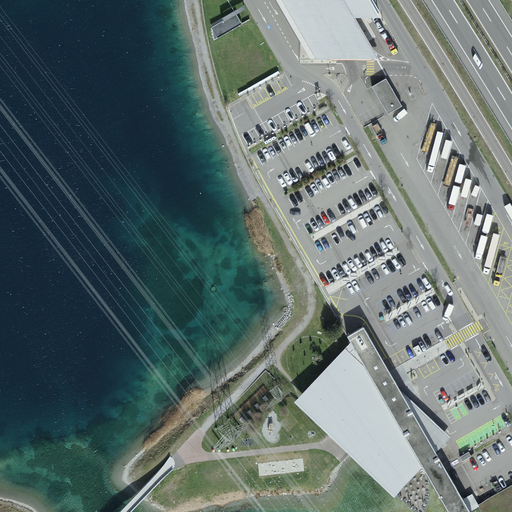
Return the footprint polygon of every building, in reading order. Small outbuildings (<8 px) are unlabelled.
[(276,0),(309,57),(378,59),(355,16),(377,16),(369,0),(276,0)] [(237,12),(211,21),(215,34),(242,25),(237,12)] [(386,80),(371,88),(387,116),(401,108),(386,80)] [(363,328),(348,337),(351,343),(302,395),(294,402),(394,498),(423,467),(448,511),(469,511),(468,511),(436,453),(450,438),(400,391),(363,328)] [(469,452),(460,457),(463,461),(471,456),(469,452)]
